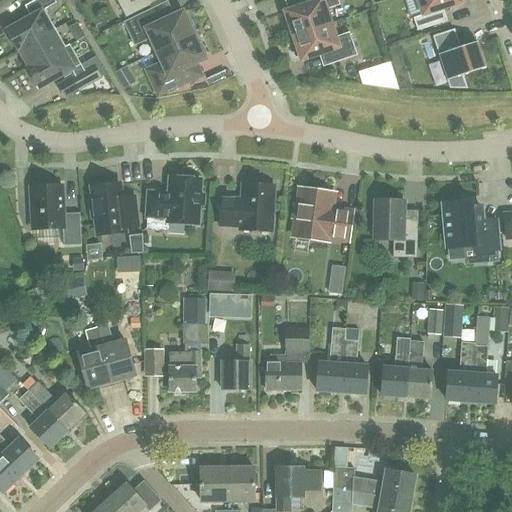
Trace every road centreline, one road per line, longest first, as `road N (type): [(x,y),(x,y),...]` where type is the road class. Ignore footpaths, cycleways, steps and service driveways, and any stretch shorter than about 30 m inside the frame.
road 1 (residential): [(450,434),(175,429),(126,437),(98,453),(40,511)]
road 2 (residential): [(262,127),(192,127),(57,145),(31,142),(0,120)]
road 3 (residential): [(511,144),(464,153),(375,150),(262,127)]
road 4 (residential): [(262,127),(214,0)]
